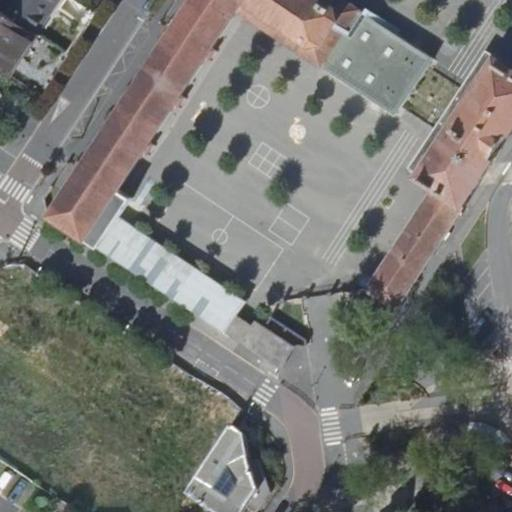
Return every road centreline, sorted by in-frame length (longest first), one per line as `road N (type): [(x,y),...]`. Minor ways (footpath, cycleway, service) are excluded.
road 1 (residential): [(303,429),(294,410),(267,389),(0,216)]
road 2 (unclassified): [(0,210),(138,0)]
road 3 (residential): [(511,399),(303,429)]
road 4 (unclassified): [(511,337),(499,245),(511,183)]
